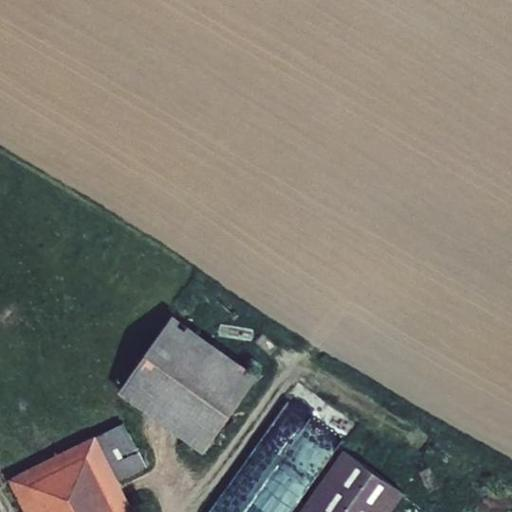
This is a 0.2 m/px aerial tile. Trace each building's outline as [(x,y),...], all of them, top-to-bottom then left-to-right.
[(173,314),(119,391),(203,452),(259,375),(173,314)] [(259,451),(275,461),(242,511),(291,511),(340,435),(289,404),(259,451)] [(7,478),(24,511),(135,511),(119,481),(146,467),(123,421),(96,435),(95,434),(7,478)] [(344,449),(297,511),(390,511),(405,493),(344,449)] [(417,462),(415,474),(438,479),(441,467),(417,462)]
